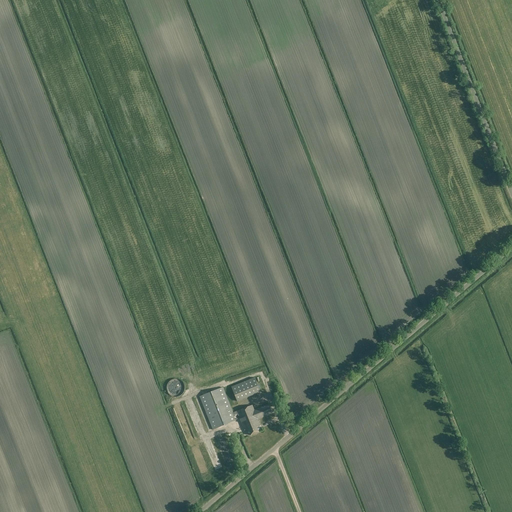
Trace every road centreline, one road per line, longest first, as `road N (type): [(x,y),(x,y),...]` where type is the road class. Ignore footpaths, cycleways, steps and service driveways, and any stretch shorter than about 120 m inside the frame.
road 1 (unclassified): [(274,448),(511,247)]
road 2 (unclassified): [(511,193),(437,0)]
